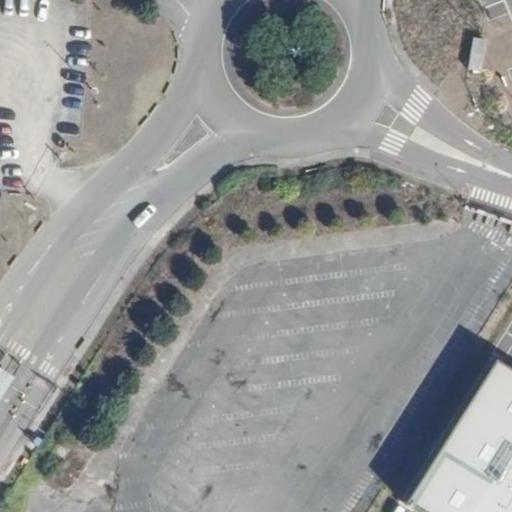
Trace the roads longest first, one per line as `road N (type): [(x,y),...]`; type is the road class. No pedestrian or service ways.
road 1 (unclassified): [(217,0),(198,53),(214,104),(240,129),(274,141),(327,132)]
road 2 (unclassified): [(327,132),(393,142),(511,187)]
road 3 (unclassified): [(511,163),(416,106),(373,70)]
